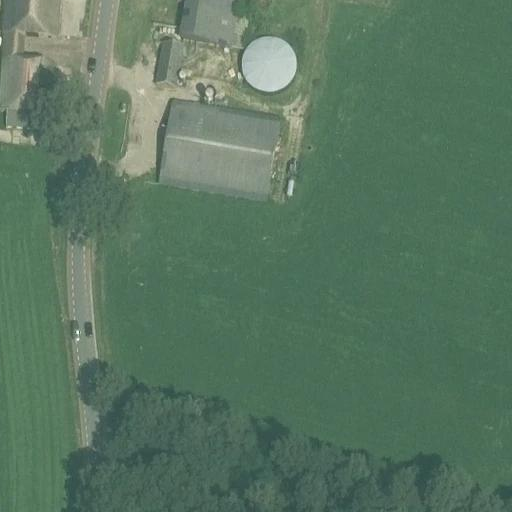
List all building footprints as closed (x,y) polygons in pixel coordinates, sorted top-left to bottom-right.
[(5,0),(0,110),(0,112),(6,113),(6,129),(43,131),(43,116),(51,116),(54,64),(22,63),(23,36),(57,38),(58,0),(5,0)] [(249,17),(237,15),(238,0),(189,0),(182,42),(231,50),(231,49),(244,51),(249,17)] [(291,86),(292,84),(294,82),(295,79),(296,77),(297,73),(297,71),(297,70),(297,68),(297,66),(297,64),(296,62),(296,60),(295,58),(294,56),(293,54),(292,52),(290,50),(288,48),(287,47),(285,45),(283,44),(281,43),(278,42),(274,41),(271,41),(267,41),(265,41),(262,42),(260,42),(258,43),(255,45),(253,46),(251,47),(250,49),(249,50),(247,52),(246,54),(244,57),(243,59),(242,62),(242,65),(242,67),(242,69),(242,72),(242,75),(243,77),(244,78),(244,80),(245,82),(247,85),(248,86),(250,88),(251,89),(253,91),(255,92),(257,93),(259,94),(263,95),(265,96),(268,96),(270,96),(274,96),(276,96),(279,95),(283,93),(285,92),(287,90),(289,88),(291,86)] [(156,86),(175,90),(182,46),(164,43),(156,86)] [(266,203),(279,121),(173,103),(159,185),(266,203)]
